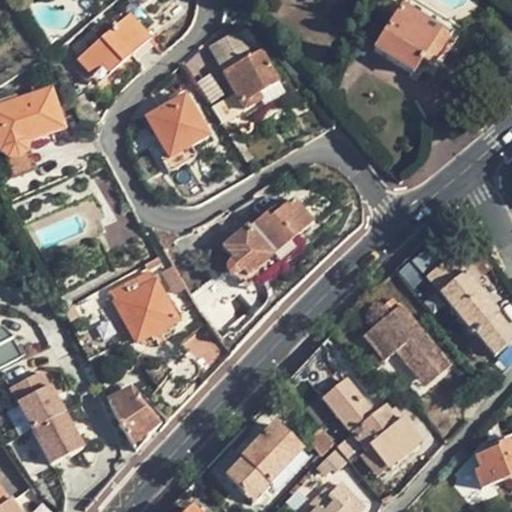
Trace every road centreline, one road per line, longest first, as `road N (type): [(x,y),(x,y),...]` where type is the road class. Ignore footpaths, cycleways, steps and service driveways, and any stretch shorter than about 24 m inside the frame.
road 1 (residential): [(399,223),(342,154),(320,150),(185,218),(145,209),(112,149),(111,130),(136,88),(201,27),(210,0)]
road 2 (tertiary): [(121,511),(228,391),(399,223)]
road 3 (unknown): [(129,501),(71,368),(40,323),(0,299)]
road 4 (unknown): [(342,154),(231,0)]
road 5 (residential): [(396,511),(511,379)]
